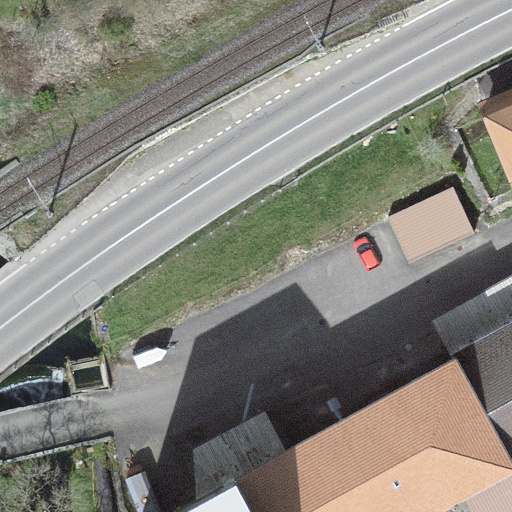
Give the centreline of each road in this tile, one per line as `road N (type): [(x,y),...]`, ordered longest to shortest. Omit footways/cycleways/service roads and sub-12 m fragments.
road 1 (primary): [(511,21),(164,220),(0,348)]
road 2 (unknown): [(0,441),(64,404),(161,367),(511,247)]
